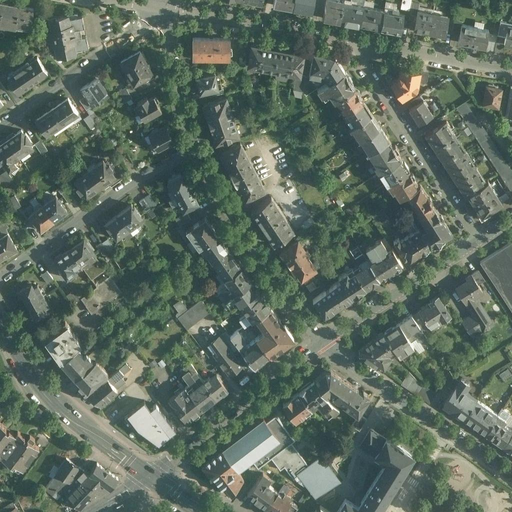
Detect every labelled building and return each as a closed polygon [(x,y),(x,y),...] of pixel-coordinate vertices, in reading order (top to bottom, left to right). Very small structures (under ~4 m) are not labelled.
[(294,0),(274,0),(273,5),(293,9),(294,0)] [(313,0),(294,0),(293,9),(311,12),(313,0)] [(343,0),(326,0),(323,18),(340,21),(343,2),(343,0)] [(343,2),(340,21),(351,23),(350,26),(357,27),(357,25),(360,25),(363,6),(364,6),(364,0),(350,0),(350,1),(355,1),(355,4),(343,2)] [(410,0),(402,0),(401,9),(411,11),(413,3),(410,2),(410,0)] [(33,8),(0,2),(0,24),(15,28),(16,26),(29,28),(33,8)] [(419,4),(413,3),(411,11),(410,15),(416,16),(417,11),(418,11),(419,4)] [(364,6),(363,6),(360,25),(364,26),(364,28),(371,30),(372,27),(380,29),(384,10),(364,6)] [(399,10),(393,9),(384,7),(384,10),(380,29),(400,32),(404,14),(398,13),(399,10)] [(418,11),(417,11),(416,16),(414,31),(429,34),(433,14),(418,11)] [(69,14),(55,16),(56,19),(48,20),(50,29),(45,30),(48,46),(53,45),(55,54),(62,53),(63,55),(76,52),(76,51),(73,52),(73,49),(88,46),(82,15),(66,18),(66,15),(69,15),(69,14)] [(448,18),(440,17),(440,15),(433,14),(429,34),(445,36),(446,32),(448,20),(448,18)] [(454,21),(448,20),(446,32),(452,33),(454,23),(454,21)] [(506,23),(500,22),(497,35),(506,37),(508,25),(506,25),(506,23)] [(462,25),(454,23),(452,33),(460,35),(462,26),(462,25)] [(462,26),(460,35),(459,43),(485,47),(488,30),(462,26)] [(230,38),(193,38),(193,57),(230,57),(230,38)] [(277,49),(252,45),(248,66),(274,70),(277,49)] [(303,54),(277,49),(274,70),(296,74),(300,75),(303,54)] [(140,51),(139,50),(120,60),(133,83),(145,77),(146,79),(154,75),(144,58),(146,57),(142,50),(140,51)] [(334,57),(313,53),(309,75),(320,77),(320,73),(323,74),(329,82),(326,84),(344,73),(334,57)] [(37,56),(7,77),(18,92),(48,72),(37,56)] [(421,72),(400,68),(399,75),(397,79),(391,83),(402,100),(414,92),(418,85),(421,72)] [(428,73),(422,72),(420,82),(427,83),(428,73)] [(214,73),(204,75),(204,76),(197,78),(198,82),(195,83),(197,93),(200,92),(201,93),(211,90),(218,89),(218,88),(222,87),(220,80),(216,81),(214,73)] [(344,73),(326,84),(317,90),(322,97),(329,93),(334,101),(355,88),(351,83),(352,81),(352,80),(351,78),(350,77),(349,77),(347,77),(344,73)] [(300,75),(296,74),(293,90),(302,91),(305,76),(300,75)] [(97,77),(80,88),(85,96),(91,105),(100,99),(100,95),(106,91),(97,77)] [(493,84),(489,84),(487,85),(486,85),(483,104),(498,107),(502,88),(494,86),(493,84)] [(126,87),(114,94),(120,104),(132,97),(126,87)] [(218,89),(211,90),(212,96),(223,93),(222,87),(218,88),(218,89)] [(355,88),(334,101),(335,102),(337,100),(345,113),(363,101),(360,96),(360,95),(360,93),(360,92),(359,91),(357,90),(356,90),(355,88)] [(153,96),(148,99),(147,96),(137,102),(138,104),(134,107),(138,114),(140,113),(144,120),(161,110),(157,102),(159,101),(156,95),(154,96),(153,96)] [(91,105),(85,96),(79,99),(86,109),(90,106),(91,105)] [(419,96),(411,101),(414,106),(422,101),(419,96)] [(68,97),(52,108),(64,125),(73,119),(71,117),(78,112),(68,97)] [(226,97),(219,99),(218,99),(210,101),(211,102),(203,104),(210,123),(232,115),(230,109),(230,108),(229,104),(228,104),(226,97)] [(414,106),(409,109),(419,124),(433,116),(423,100),(422,101),(414,106)] [(363,101),(345,113),(353,125),(349,127),(349,128),(371,114),(366,105),(363,101)] [(481,128),(465,102),(456,108),(472,133),(481,128)] [(52,108),(36,119),(39,124),(38,124),(42,130),(43,129),(46,134),(53,129),(55,131),(64,125),(52,108)] [(371,114),(349,128),(351,129),(358,141),(380,127),(371,114)] [(232,115),(210,123),(216,143),(223,140),(223,141),(232,138),(232,137),(239,135),(236,128),(237,127),(235,123),(232,115)] [(446,121),(426,134),(435,148),(455,135),(446,121)] [(173,141),(164,125),(158,129),(157,127),(151,130),(152,132),(149,134),(153,142),(149,144),(153,152),(173,141)] [(358,141),(366,154),(369,153),(389,140),(380,127),(358,141)] [(511,192),(511,172),(482,127),(481,128),(472,133),(477,141),(511,193),(511,192)] [(21,129),(14,134),(13,132),(6,136),(19,155),(32,146),(30,142),(31,141),(25,132),(24,133),(21,129)] [(455,135),(435,148),(446,165),(466,152),(455,135)] [(6,136),(0,140),(0,141),(1,143),(0,143),(0,161),(1,161),(5,166),(6,165),(9,169),(16,164),(12,159),(19,155),(6,136)] [(40,140),(34,143),(41,153),(47,149),(40,140)] [(389,140),(369,153),(376,164),(374,166),(379,172),(379,173),(401,158),(397,153),(399,151),(395,145),(393,147),(389,140)] [(240,143),(222,153),(226,161),(225,161),(233,176),(252,166),(240,143)] [(466,152),(446,165),(455,181),(476,168),(466,152)] [(401,158),(379,173),(379,172),(372,177),(377,184),(384,180),(386,184),(387,183),(408,170),(409,169),(404,162),(403,163),(401,158)] [(105,162),(103,159),(95,165),(94,162),(87,167),(101,186),(108,180),(110,181),(113,179),(113,177),(115,175),(112,172),(114,171),(112,168),(112,167),(110,164),(109,164),(107,161),(105,162)] [(252,166),(233,176),(241,192),(242,192),(246,199),(265,189),(252,166)] [(101,186),(87,167),(80,172),(82,174),(74,180),(77,183),(75,184),(77,188),(79,192),(80,191),(82,194),(84,192),(86,196),(88,195),(90,196),(94,193),(93,191),(101,186)] [(476,168),(455,181),(465,196),(486,183),(476,168)] [(13,180),(6,170),(0,174),(0,181),(3,187),(13,180)] [(408,170),(387,183),(393,192),(395,191),(399,198),(406,194),(406,193),(419,185),(418,185),(414,179),(414,178),(415,176),(413,173),(410,173),(408,170)] [(180,172),(168,179),(169,181),(167,182),(171,189),(167,190),(171,198),(191,188),(190,187),(191,187),(191,186),(191,185),(189,181),(188,181),(187,181),(183,174),(181,175),(180,172)] [(486,183),(465,196),(466,196),(468,195),(482,216),(502,203),(488,181),(486,183)] [(427,195),(421,185),(420,185),(419,185),(406,193),(406,194),(413,205),(417,203),(421,209),(417,212),(420,216),(435,207),(427,195)] [(75,200),(65,187),(62,188),(62,187),(58,190),(61,193),(69,204),(75,200)] [(191,188),(171,198),(169,199),(172,205),(178,202),(183,211),(188,209),(190,211),(194,209),(193,206),(199,203),(191,188)] [(156,204),(149,194),(144,197),(151,207),(156,204)] [(18,201),(14,195),(9,198),(15,209),(21,206),(18,201)] [(58,199),(55,195),(42,205),(54,220),(55,219),(56,221),(61,217),(60,216),(67,211),(64,207),(65,206),(59,198),(58,199)] [(271,196),(251,210),(262,226),(282,213),(271,196)] [(151,207),(144,198),(139,201),(146,211),(151,207)] [(40,202),(33,207),(35,210),(29,215),(32,218),(31,219),(37,227),(37,226),(40,230),(47,225),(48,227),(53,223),(52,222),(54,220),(42,205),(40,202)] [(131,204),(118,213),(132,232),(141,226),(138,222),(142,219),(140,216),(141,216),(139,212),(136,209),(134,206),(133,207),(131,204)] [(442,218),(435,207),(420,216),(423,221),(427,218),(430,223),(428,229),(427,228),(421,232),(420,233),(430,247),(436,243),(438,244),(441,241),(442,239),(451,233),(442,219),(442,218)] [(382,209),(371,216),(378,226),(389,219),(382,209)] [(187,212),(175,219),(179,226),(187,220),(191,218),(187,212)] [(118,213),(105,222),(107,225),(106,226),(109,230),(111,233),(112,233),(114,235),(116,238),(123,233),(126,237),(132,232),(118,213)] [(282,213),(262,226),(274,243),(293,230),(282,213)] [(205,217),(186,231),(199,249),(218,235),(205,217)] [(418,229),(400,241),(399,238),(393,241),(402,255),(405,252),(410,260),(422,252),(424,252),(428,250),(428,248),(430,247),(420,233),(421,232),(418,229)] [(0,236),(0,257),(9,253),(10,255),(16,251),(15,249),(17,248),(7,232),(3,235),(0,236)] [(221,234),(219,236),(218,235),(199,249),(205,257),(207,255),(213,263),(229,251),(223,243),(226,241),(221,234)] [(84,238),(82,239),(81,237),(76,240),(77,242),(69,248),(82,266),(89,261),(94,258),(95,257),(92,254),(94,252),(92,249),(93,248),(93,247),(92,247),(91,247),(87,241),(86,241),(84,238)] [(114,247),(107,238),(102,242),(109,251),(114,247)] [(284,249),(280,252),(286,260),(285,262),(287,266),(289,266),(291,267),(309,255),(308,254),(310,254),(307,250),(306,250),(302,245),(303,244),(299,239),(298,240),(298,239),(293,243),(284,249)] [(290,239),(282,245),(284,249),(293,243),(290,239)] [(392,248),(385,253),(384,251),(387,249),(380,239),(373,244),(391,272),(395,269),(397,271),(401,268),(400,266),(402,265),(392,248)] [(511,241),(480,262),(511,310),(511,241)] [(102,242),(96,246),(103,255),(109,252),(109,251),(102,242)] [(391,272),(373,244),(366,249),(373,259),(375,257),(376,258),(369,263),(380,279),(391,272)] [(69,248),(54,259),(58,266),(57,267),(60,271),(61,270),(67,277),(76,271),(82,266),(69,248)] [(235,259),(229,251),(213,263),(219,271),(216,273),(222,281),(225,279),(241,267),(240,266),(242,264),(238,258),(235,259)] [(369,263),(367,259),(366,259),(363,253),(354,258),(358,264),(352,268),(355,271),(366,288),(380,279),(369,263)] [(309,255),(291,267),(296,275),(298,274),(301,279),(316,269),(307,256),(309,255)] [(102,269),(99,265),(94,258),(89,261),(82,266),(90,277),(91,278),(91,277),(102,269)] [(329,263),(320,270),(323,274),(332,268),(329,263)] [(241,267),(225,279),(231,288),(229,290),(229,289),(225,289),(219,294),(224,301),(226,299),(251,281),(246,273),(247,272),(244,267),(242,268),(241,267)] [(355,271),(352,268),(352,267),(346,271),(338,277),(340,279),(352,297),(358,294),(360,295),(364,292),(364,290),(366,288),(355,271)] [(53,279),(47,270),(41,274),(47,283),(53,279)] [(484,280),(478,270),(471,274),(478,285),(484,280)] [(312,274),(303,281),(306,285),(315,278),(312,274)] [(473,314),(482,308),(475,296),(482,291),(478,285),(471,274),(466,278),(467,280),(456,288),(461,296),(463,300),(464,300),(473,314)] [(107,299),(114,294),(114,293),(120,289),(110,276),(97,286),(96,286),(81,297),(81,298),(90,311),(106,299),(107,299)] [(340,279),(313,300),(324,316),(352,298),(352,297),(340,279)] [(251,281),(226,299),(230,306),(238,301),(241,305),(238,306),(240,309),(260,294),(251,281)] [(37,285),(33,287),(31,283),(19,290),(20,291),(18,292),(21,298),(23,296),(27,304),(43,295),(37,285)] [(75,288),(66,295),(72,304),(82,297),(75,288)] [(260,294),(240,309),(242,311),(244,309),(247,313),(239,319),(244,326),(256,317),(270,307),(260,294)] [(43,295),(27,304),(32,311),(29,312),(32,317),(35,316),(35,317),(47,311),(45,307),(49,305),(43,295)] [(438,296),(430,301),(430,302),(419,310),(420,310),(427,321),(419,326),(424,334),(446,320),(445,318),(450,315),(438,296)] [(201,299),(177,317),(187,329),(210,311),(201,299)] [(182,302),(175,307),(179,311),(185,307),(182,302)] [(293,338),(270,307),(256,317),(266,331),(257,337),(270,354),(293,338)] [(482,308),(473,314),(461,321),(472,337),(493,324),(482,308)] [(420,310),(412,316),(419,326),(427,321),(420,310)] [(411,314),(398,323),(410,342),(417,338),(420,342),(427,338),(424,334),(419,326),(412,316),(411,314)] [(65,320),(42,337),(60,360),(76,348),(82,343),(65,320)] [(410,342),(398,323),(384,332),(397,352),(399,355),(413,346),(410,342)] [(270,354),(257,337),(253,340),(251,338),(248,341),(250,343),(248,344),(244,344),(245,339),(237,330),(230,336),(245,354),(255,367),(270,355),(270,354)] [(397,352),(384,332),(372,340),(384,358),(388,361),(391,356),(397,352)] [(238,359),(220,336),(207,346),(224,369),(225,369),(230,375),(242,366),(238,359)] [(384,358),(372,340),(359,348),(359,355),(377,367),(382,370),(384,368),(388,361),(384,358)] [(84,356),(76,348),(61,362),(75,377),(93,361),(90,363),(86,359),(88,356),(86,354),(84,356)] [(255,367),(245,354),(238,359),(242,366),(246,371),(249,372),(255,367)] [(103,376),(96,367),(92,362),(75,377),(81,385),(80,387),(83,391),(84,391),(85,390),(87,393),(96,386),(94,384),(103,376)] [(130,368),(126,363),(119,368),(123,374),(130,368)] [(203,381),(190,363),(180,370),(189,383),(185,386),(201,409),(216,398),(216,397),(203,381)] [(107,377),(102,381),(101,379),(94,384),(96,386),(87,393),(86,393),(100,403),(117,389),(112,383),(123,374),(119,368),(108,377),(107,377)] [(355,387),(330,370),(325,371),(314,380),(327,397),(331,390),(334,393),(332,396),(336,400),(342,391),(349,396),(355,387)] [(449,371),(442,382),(448,387),(453,379),(454,378),(449,371)] [(422,385),(409,372),(401,383),(416,393),(422,385)] [(227,388),(216,374),(211,379),(209,376),(203,381),(216,397),(222,392),(223,393),(227,390),(226,389),(227,388)] [(458,382),(453,390),(443,404),(451,409),(450,410),(463,418),(476,399),(476,398),(465,390),(469,384),(461,378),(458,382)] [(453,379),(448,387),(453,390),(458,382),(454,378),(453,379)] [(314,380),(309,383),(298,391),(299,391),(298,391),(312,409),(318,404),(328,417),(338,408),(332,403),(327,397),(314,380)] [(201,409),(185,386),(169,399),(186,421),(201,409)] [(436,394),(425,386),(419,395),(430,403),(436,394)] [(362,393),(355,387),(349,396),(342,391),(336,400),(358,415),(359,414),(369,398),(367,396),(368,395),(363,391),(362,393)] [(298,391),(292,396),(289,394),(285,397),(287,400),(283,403),(296,420),(305,413),(312,409),(298,391)] [(497,414),(476,399),(463,418),(485,433),(497,414)] [(144,400),(127,413),(138,427),(158,442),(175,429),(156,403),(150,407),(144,400)] [(386,410),(376,403),(371,412),(380,418),(386,410)] [(366,418),(359,414),(358,415),(351,425),(358,430),(366,418)] [(505,420),(497,414),(485,433),(484,435),(500,446),(501,444),(502,445),(511,431),(511,429),(503,423),(505,420)] [(263,418),(222,449),(238,470),(252,459),(258,467),(294,439),(275,415),(266,422),(263,418)] [(15,434),(0,422),(0,455),(15,434)] [(358,432),(353,428),(347,436),(353,440),(358,432)] [(360,446),(375,455),(386,437),(371,428),(360,446)] [(27,438),(18,431),(15,434),(0,455),(12,465),(14,462),(23,469),(39,447),(33,442),(35,439),(30,435),(27,438)] [(511,431),(502,445),(507,449),(508,451),(511,453),(511,431)] [(385,461),(358,505),(345,497),(335,511),(378,511),(415,455),(386,437),(375,455),(385,461)] [(238,470),(222,449),(211,457),(201,465),(208,475),(211,473),(221,486),(224,484),(231,493),(243,478),(238,470)] [(66,457),(56,471),(72,483),(84,470),(66,457)] [(118,477),(97,462),(89,473),(104,484),(110,488),(118,477)] [(72,483),(63,492),(67,496),(89,473),(84,470),(72,483)] [(56,471),(45,488),(53,494),(56,490),(61,494),(63,492),(72,483),(56,471)] [(271,478),(263,472),(247,493),(265,506),(277,490),(267,483),(271,478)] [(104,484),(89,473),(67,496),(81,509),(104,484)] [(0,505),(12,499),(5,488),(0,490),(0,505)] [(282,494),(277,490),(265,506),(273,511),(272,511),(291,511),(297,505),(289,499),(291,497),(284,491),(282,494)] [(13,501),(0,509),(0,511),(5,511),(15,506),(13,501)] [(334,511),(320,503),(314,511),(334,511)]
